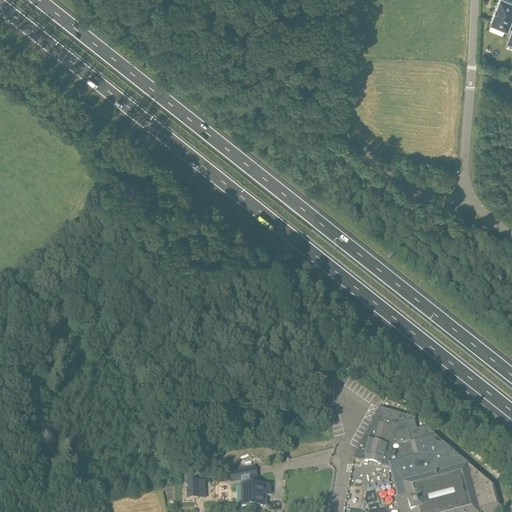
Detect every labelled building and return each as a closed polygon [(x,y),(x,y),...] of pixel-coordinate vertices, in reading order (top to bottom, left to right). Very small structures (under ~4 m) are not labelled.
[(507,29),(511,15),(511,1),(507,0),(499,0),(490,22),(507,29)] [(361,451),(391,454),(392,448),(416,442),(431,438),(419,430),(416,430),(414,422),(401,424),(400,421),(381,416),(379,424),(373,423),(357,451),(361,451)] [(391,454),(361,451),(357,451),(353,459),(389,467),(389,466),(390,466),(399,498),(406,497),(409,511),(495,511),(498,511),(492,487),(437,441),(436,439),(438,438),(430,431),(428,432),(427,427),(419,430),(431,438),(416,442),(392,448),(391,454)] [(248,478),(256,477),(254,470),(229,474),(231,482),(242,479),(242,507),(244,507),(244,508),(247,508),(247,507),(254,507),(254,508),(260,508),(260,507),(262,507),(262,486),(248,486),(248,478)] [(188,482),(188,499),(199,498),(199,482),(189,482),(188,482)]
